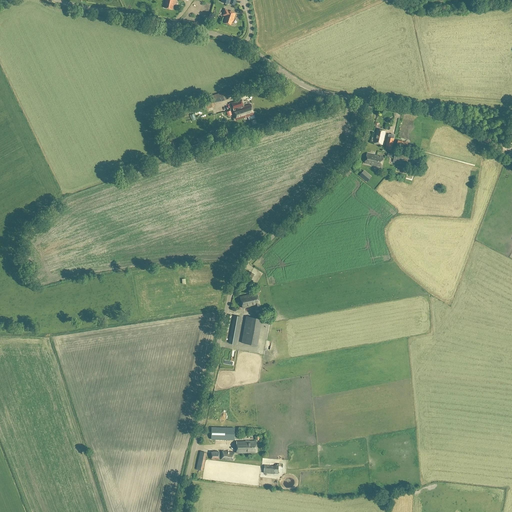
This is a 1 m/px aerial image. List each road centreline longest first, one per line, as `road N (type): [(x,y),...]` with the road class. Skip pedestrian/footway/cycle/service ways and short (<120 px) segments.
road 1 (unclassified): [(174,511),(234,277),(359,151),(372,102)]
road 2 (unclassified): [(244,44),(56,0)]
road 3 (unclassified): [(511,156),(444,117),(372,102)]
road 4 (unclassified): [(372,102),(309,88),(244,44)]
